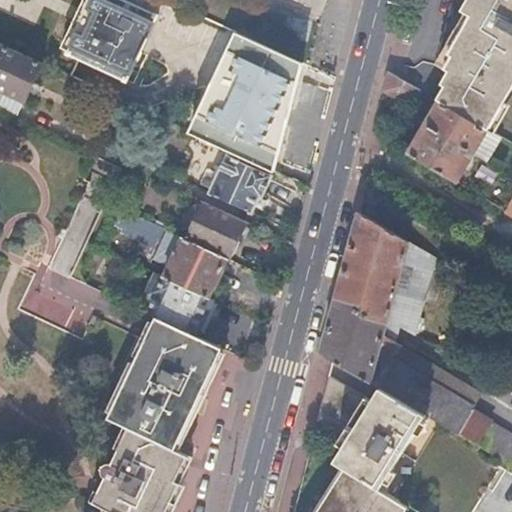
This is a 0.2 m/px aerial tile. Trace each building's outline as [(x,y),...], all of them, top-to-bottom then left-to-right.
[(96,0),(90,0),(80,23),(141,51),(159,13),(141,5),(129,29),(100,16),(105,4),(96,0)] [(129,0),(96,0),(105,4),(100,16),(129,29),(141,5),(129,0)] [(470,15),(447,54),(450,56),(443,69),(447,72),(439,85),(442,87),(435,100),(441,103),(487,131),(511,89),(511,6),(501,0),(464,0),(459,8),(470,15)] [(141,51),(80,23),(66,54),(127,82),(141,51)] [(234,29),(219,63),(223,73),(287,103),(299,58),(234,29)] [(42,63),(0,43),(0,90),(25,102),(42,63)] [(299,58),(287,103),(278,139),(270,170),(276,173),(305,61),(299,58)] [(219,63),(206,91),(276,123),(278,139),(287,103),(223,73),(219,63)] [(402,80),(389,72),(384,91),(410,107),(419,90),(402,80)] [(276,123),(206,91),(188,132),(270,170),(278,139),(276,123)] [(487,131),(441,103),(410,156),(456,183),(487,131)] [(273,178),(228,156),(211,193),(253,213),(260,198),(263,199),(273,178)] [(84,187),(50,269),(70,278),(105,195),(84,187)] [(511,197),(503,212),(511,217),(511,197)] [(247,221),(207,202),(189,241),(228,259),(247,221)] [(129,249),(130,246),(170,266),(165,276),(210,297),(228,259),(189,241),(116,206),(102,237),(129,249)] [(436,258),(361,210),(339,288),(388,319),(414,335),(436,258)] [(93,257),(84,275),(87,284),(106,293),(117,268),(93,257)] [(152,294),(159,297),(151,313),(196,334),(213,299),(210,297),(165,276),(161,274),(152,294)] [(339,288),(337,295),(387,326),(388,319),(339,288)] [(337,295),(334,304),(384,335),(387,326),(337,295)] [(321,353),(378,387),(502,462),(511,468),(511,438),(471,414),(473,411),(392,362),(402,346),(384,335),(334,304),(321,353)] [(219,347),(155,318),(109,419),(131,429),(174,448),(219,347)] [(319,409),(352,430),(334,461),(409,507),(417,511),(471,511),(502,462),(378,387),(371,399),(328,374),(319,409)] [(190,461),(131,429),(114,463),(111,462),(107,462),(104,463),(102,466),(100,469),(100,471),(99,473),(100,476),(102,477),(105,480),(111,483),(107,491),(145,511),(164,511),(179,487),(176,486),(190,461)] [(334,461),(312,447),(295,511),(406,511),(409,507),(334,461)] [(111,483),(105,480),(101,487),(107,491),(111,483)] [(92,504),(99,509),(105,511),(145,511),(107,491),(101,487),(92,504)]
